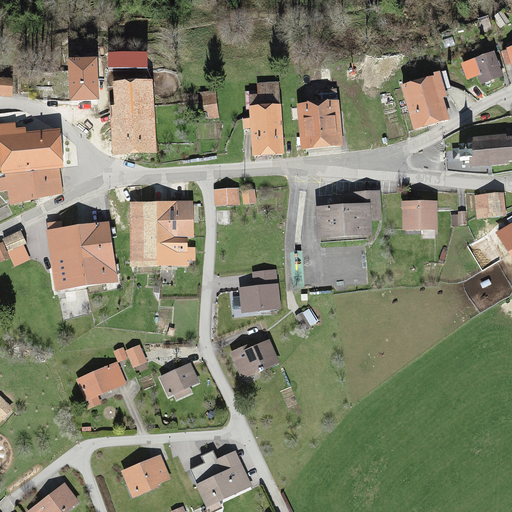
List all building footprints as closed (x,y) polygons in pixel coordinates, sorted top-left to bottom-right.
[(490,52),(469,60),(482,94),(504,85),(490,52)] [(144,57),(106,59),(107,77),(145,76),(144,57)] [(94,63),(65,64),(67,103),(95,101),(94,63)] [(438,74),(397,87),(409,125),(450,112),(438,74)] [(12,79),(0,78),(0,93),(11,94),(12,79)] [(153,154),(150,84),(110,85),(111,110),(107,110),(109,155),(153,154)] [(257,93),(246,93),(248,156),(283,155),(281,84),(257,85),(257,93)] [(217,94),(203,95),(203,121),(218,121),(217,94)] [(340,104),(295,105),(297,152),(341,150),(340,104)] [(59,171),(56,134),(23,136),(22,132),(14,133),(14,128),(0,129),(0,175),(0,176),(59,171)] [(504,133),(464,137),(467,168),(507,163),(507,160),(511,159),(511,134),(504,135),(504,133)] [(59,171),(0,176),(2,194),(7,194),(8,207),(61,193),(59,171)] [(238,187),(213,188),(214,202),(239,202),(238,187)] [(254,205),(254,189),(242,189),(243,205),(254,205)] [(344,206),(317,207),(318,238),(371,236),(371,220),(385,220),(384,191),(375,192),(344,193),(344,206)] [(506,195),(476,195),(476,215),(506,215),(506,195)] [(437,201),(401,201),(401,230),(437,230),(437,201)] [(191,206),(129,207),(130,269),(192,268),(191,206)] [(466,212),(458,212),(458,215),(458,225),(466,224),(466,212)] [(85,290),(118,285),(110,224),(77,230),(85,290)] [(511,225),(497,234),(511,259),(511,225)] [(45,234),(54,294),(82,290),(85,290),(77,230),(45,234)] [(20,237),(2,243),(7,257),(25,251),(20,237)] [(254,273),(255,287),(277,285),(275,271),(254,273)] [(255,287),(240,289),(242,312),(279,309),(277,285),(255,287)] [(307,311),(295,319),(302,331),(314,323),(307,311)] [(268,342),(230,356),(238,378),(276,364),(268,342)] [(117,366),(75,382),(86,412),(99,407),(96,399),(125,388),(117,366)] [(189,366),(158,379),(166,399),(172,396),(174,402),(193,394),(191,389),(197,386),(189,366)] [(4,399),(0,402),(0,429),(17,413),(4,399)] [(222,477),(195,489),(204,511),(251,491),(235,454),(216,462),(222,477)] [(159,459),(120,475),(130,499),(169,483),(159,459)] [(71,511),(78,507),(63,487),(30,511),(71,511)]
